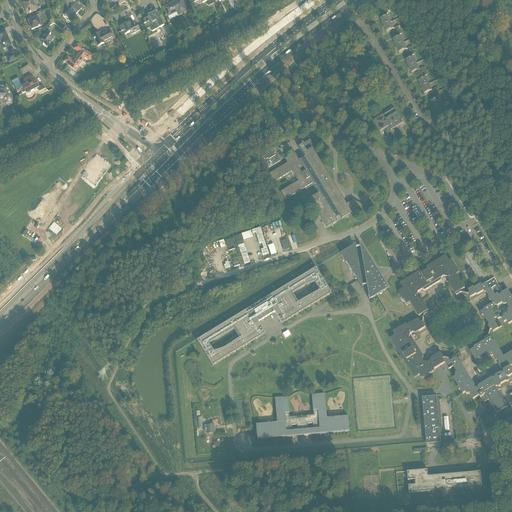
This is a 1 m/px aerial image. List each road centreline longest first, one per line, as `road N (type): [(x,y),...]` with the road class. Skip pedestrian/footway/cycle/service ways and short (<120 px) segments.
road 1 (secondary): [(165,167),(269,66),(358,0)]
road 2 (secondary): [(334,0),(260,56),(160,153)]
road 3 (secondary): [(0,327),(165,167)]
road 4 (secondary): [(151,162),(0,310)]
